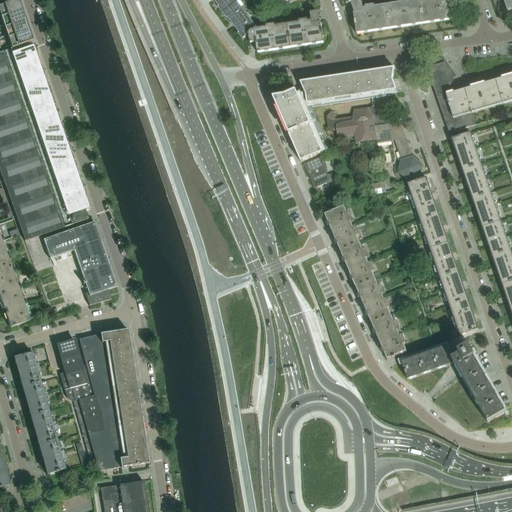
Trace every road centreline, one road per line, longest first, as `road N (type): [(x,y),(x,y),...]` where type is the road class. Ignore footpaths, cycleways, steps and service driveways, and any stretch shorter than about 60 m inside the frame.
road 1 (residential): [(511,446),(448,434),(371,365),(247,75)]
road 2 (residential): [(511,380),(398,51)]
road 3 (residential): [(29,0),(133,311)]
road 4 (secondary): [(260,229),(165,0)]
road 5 (secondary): [(256,271),(271,356),(268,511)]
road 6 (residential): [(133,311),(166,511)]
road 7 (secondary): [(182,95),(256,271)]
road 8 (secondary): [(260,229),(261,209),(221,79)]
road 9 (secondary): [(370,476),(393,462),(477,487),(511,483)]
road 10 (residential): [(0,346),(133,311)]
road 11 (secondary): [(306,347),(260,229)]
